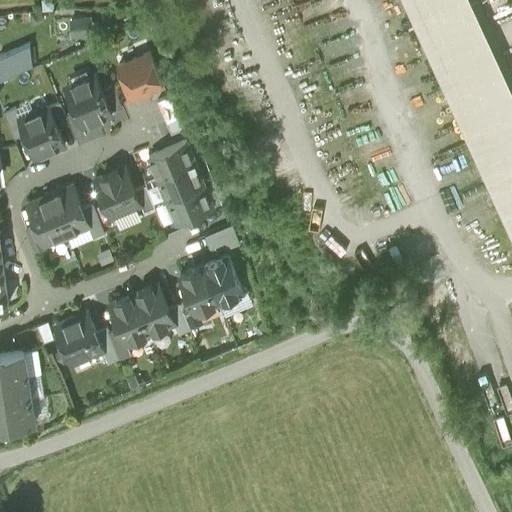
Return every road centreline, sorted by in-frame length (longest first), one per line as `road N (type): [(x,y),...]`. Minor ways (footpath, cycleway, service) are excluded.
road 1 (residential): [(46,305),(9,198),(20,182),(149,128)]
road 2 (residential): [(46,305),(192,246)]
